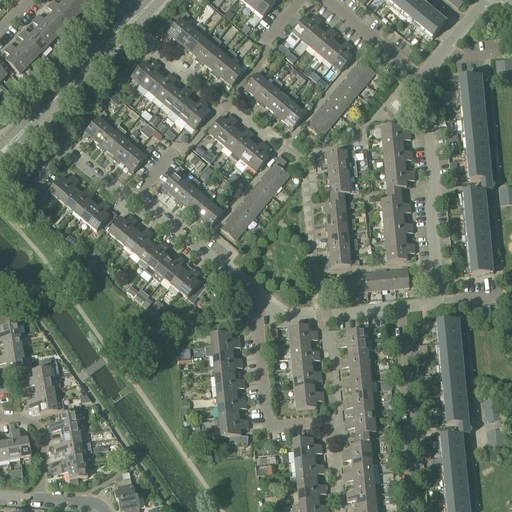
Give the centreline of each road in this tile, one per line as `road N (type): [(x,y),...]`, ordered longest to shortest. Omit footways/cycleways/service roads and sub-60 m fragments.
road 1 (residential): [(120,32),(299,158),(316,316)]
road 2 (residential): [(425,81),(437,288),(431,302)]
road 3 (residential): [(410,511),(399,308)]
road 4 (residential): [(261,301),(135,200)]
road 5 (residential): [(306,424),(277,427),(266,419),(261,301)]
road 6 (residential): [(425,81),(325,0)]
road 7 (tertiary): [(32,120),(120,32)]
